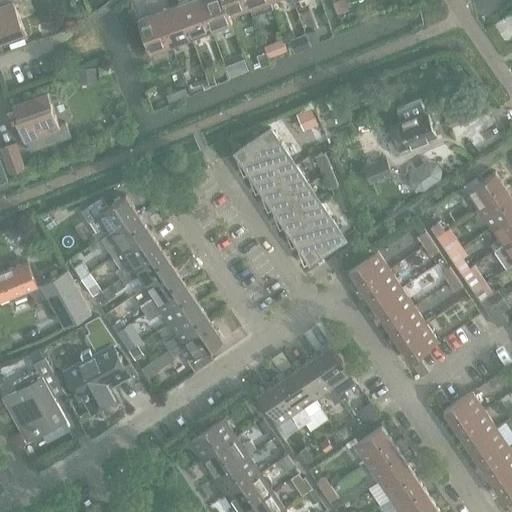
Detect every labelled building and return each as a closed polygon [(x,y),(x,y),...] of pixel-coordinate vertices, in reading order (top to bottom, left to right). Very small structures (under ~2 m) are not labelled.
[(0,0),(0,42),(25,33),(14,2),(18,0),(0,0)] [(149,51),(170,43),(154,0),(142,0),(148,14),(137,17),(149,51)] [(154,0),(170,43),(190,36),(178,3),(168,6),(166,0),(154,0)] [(185,0),(178,3),(190,36),(211,28),(200,0),(185,0)] [(200,0),(211,28),(232,21),(229,13),(228,13),(223,0),(200,0)] [(223,0),(228,13),(229,13),(249,6),(246,0),(223,0)] [(338,0),(333,2),(338,13),(347,9),(343,0),(338,0)] [(315,31),(306,34),(311,45),(319,42),(315,31)] [(305,35),(290,41),(294,52),(310,46),(305,35)] [(286,48),(283,38),(264,45),(269,57),(287,50),(286,48)] [(231,64),(225,66),(229,76),(235,74),(231,64)] [(189,95),(187,90),(186,86),(175,90),(176,94),(178,99),(189,95)] [(58,124),(47,93),(11,106),(21,133),(19,134),(21,140),(26,138),(30,150),(70,136),(65,122),(58,124)] [(315,138),(323,135),(312,107),(297,114),(304,131),(310,128),(315,138)] [(380,129),(360,137),(368,156),(382,150),(384,156),(407,146),(436,135),(427,110),(398,122),(398,123),(389,127),(393,138),(385,141),(380,129)] [(280,219),(284,225),(286,223),(294,235),(292,237),(296,243),(298,241),(307,253),(304,255),(308,260),(345,235),(271,127),(237,151),(246,164),(244,166),(247,171),(250,170),(258,182),(256,184),(260,189),(262,188),(271,200),(268,202),(272,207),(274,205),(282,218),(280,219)] [(15,143),(0,148),(8,172),(24,166),(15,143)] [(329,188),(339,184),(327,152),(317,156),(329,188)] [(1,156),(0,156),(0,179),(8,176),(1,156)] [(385,157),(363,166),(370,183),(392,174),(385,157)] [(410,171),(408,181),(414,188),(423,190),(440,178),(442,169),(436,161),(427,159),(410,171)] [(467,190),(479,209),(508,190),(495,171),(467,190)] [(511,212),(511,195),(508,190),(479,209),(491,226),(511,212)] [(81,211),(88,221),(89,220),(97,231),(93,234),(97,241),(138,213),(125,194),(107,207),(101,197),(81,211)] [(490,244),(495,250),(511,238),(511,212),(491,226),(499,238),(490,244)] [(114,239),(122,250),(150,231),(138,213),(97,241),(102,248),(114,239)] [(50,215),(43,220),(49,230),(57,225),(50,215)] [(430,227),(437,237),(450,228),(450,227),(444,232),(438,222),(430,227)] [(463,245),(450,228),(437,237),(449,254),(463,245)] [(129,261),(117,270),(122,276),(162,249),(150,231),(122,250),(129,261)] [(417,236),(424,246),(431,241),(425,231),(417,236)] [(507,267),(511,263),(511,238),(495,250),(507,267)] [(431,256),(438,251),(431,241),(424,246),(431,256)] [(449,254),(462,273),(470,267),(463,258),(469,254),(463,245),(449,254)] [(138,275),(145,286),(174,266),(162,249),(122,276),(122,277),(96,294),(102,303),(116,294),(115,293),(127,285),(126,283),(138,275)] [(378,250),(350,268),(363,287),(390,268),(378,250)] [(25,290),(37,285),(27,260),(0,271),(0,300),(12,295),(15,300),(27,295),(25,290)] [(81,277),(90,272),(83,261),(74,267),(81,277)] [(475,264),(470,267),(462,273),(473,290),(487,281),(475,264)] [(140,305),(146,313),(187,285),(174,266),(145,286),(153,297),(140,305)] [(443,272),(449,281),(455,276),(449,267),(443,272)] [(363,287),(375,305),(402,286),(390,268),(363,287)] [(65,327),(91,313),(68,270),(42,284),(65,327)] [(98,283),(90,272),(81,277),(89,289),(98,283)] [(456,291),(462,286),(455,276),(449,281),(456,291)] [(481,301),(486,308),(503,297),(498,289),(494,292),(487,281),(473,290),(481,301)] [(162,311),(169,321),(199,302),(187,285),(146,313),(150,319),(162,311)] [(375,305),(387,323),(414,304),(402,286),(375,305)] [(502,312),(510,307),(503,297),(486,308),(498,327),(507,320),(502,312)] [(177,333),(165,342),(170,348),(211,320),(199,302),(169,321),(177,333)] [(426,322),(414,304),(387,323),(399,341),(426,322)] [(98,315),(85,322),(90,332),(104,325),(98,315)] [(117,332),(125,327),(120,319),(112,325),(117,332)] [(223,339),(211,320),(170,348),(174,354),(186,346),(194,357),(188,361),(195,371),(213,359),(207,350),(223,339)] [(439,341),(426,322),(399,341),(411,359),(439,341)] [(117,332),(116,333),(121,340),(128,349),(136,344),(141,340),(130,324),(125,327),(117,332)] [(97,353),(67,370),(80,394),(85,392),(93,408),(113,397),(106,383),(127,372),(114,346),(117,344),(104,325),(90,332),(87,334),(97,353)] [(136,344),(128,349),(135,359),(143,354),(136,344)] [(357,382),(352,374),(332,344),(313,357),(332,385),(341,398),(348,393),(346,390),(357,382)] [(50,389),(60,383),(39,347),(28,352),(38,370),(14,383),(18,390),(4,398),(27,439),(66,418),(50,389)] [(341,398),(332,385),(313,357),(295,369),(315,398),(326,391),(334,403),(341,398)] [(421,376),(428,371),(422,361),(414,366),(421,376)] [(153,368),(149,363),(142,368),(147,376),(152,373),(153,368)] [(278,381),(281,385),(306,422),(312,417),(311,415),(321,408),(315,398),(295,369),(278,381)] [(306,422),(281,385),(278,381),(260,393),(279,422),(291,415),(299,427),(306,422)] [(447,399),(440,389),(433,394),(439,404),(447,399)] [(456,427),(484,409),(471,390),(444,408),(456,427)] [(257,407),(250,397),(249,397),(241,402),(248,413),(256,408),(257,407)] [(372,403),(357,413),(364,423),(378,413),(372,403)] [(456,427),(468,445),(495,427),(484,409),(456,427)] [(190,440),(202,458),(237,435),(224,417),(190,440)] [(271,428),(264,417),(263,418),(255,423),(263,434),(270,428),(271,428)] [(383,425),(355,443),(367,462),(395,443),(383,425)] [(342,426),(337,430),(342,438),(350,433),(347,427),(342,426)] [(495,427),(468,445),(480,463),(508,444),(495,427)] [(243,445),(237,435),(202,458),(214,476),(257,448),(251,440),(243,445)] [(327,439),(320,444),(325,450),(332,446),(327,439)] [(367,462),(379,480),(407,461),(395,443),(367,462)] [(480,463),(492,480),(511,467),(511,451),(508,444),(480,463)] [(257,448),(214,476),(226,494),(261,471),(249,453),(257,449),(257,448)] [(306,448),(297,455),(303,465),(313,458),(306,448)] [(287,453),(279,458),(286,469),(294,464),(287,453)] [(407,461),(379,480),(391,498),(419,479),(407,461)] [(505,499),(511,494),(511,467),(492,480),(505,499)] [(226,494),(239,511),(273,489),(272,487),(272,482),(268,476),(263,475),(261,471),(226,494)] [(317,482),(323,491),(332,486),(325,476),(317,482)] [(305,477),(295,484),(303,495),(306,493),(313,488),(305,477)] [(391,498),(400,511),(408,511),(431,497),(419,479),(391,498)] [(330,502),(339,495),(332,486),(323,491),(330,502)] [(321,498),(314,488),(313,488),(306,493),(312,503),(320,498),(321,498)] [(239,511),(238,511),(276,511),(285,506),(273,489),(239,511)] [(408,511),(441,511),(431,497),(408,511)]
